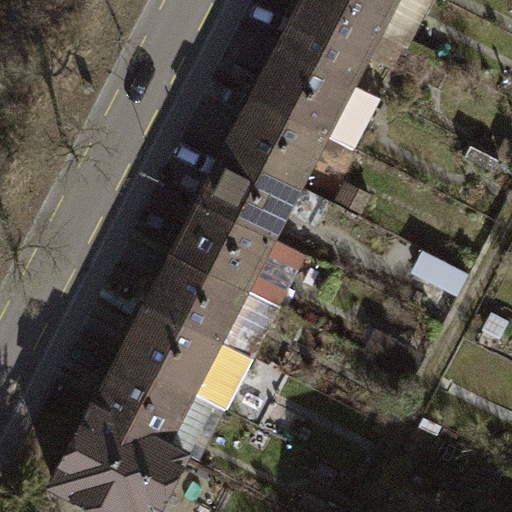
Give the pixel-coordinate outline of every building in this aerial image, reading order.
[(297,0),(292,0),(269,49),(346,87),(371,36),(297,0)] [(297,0),(371,36),(408,55),(433,4),(423,0),(297,0)] [(269,49),(244,99),(321,137),(355,154),(380,104),(346,87),(269,49)] [(244,99),(219,149),(296,187),(321,137),(244,99)] [(219,149),(194,199),(271,237),(296,187),(219,149)] [(194,199),(169,250),(246,288),(283,306),(308,255),(271,237),(194,199)] [(169,250),(144,300),(221,338),(246,288),(169,250)] [(459,272),(429,257),(417,280),(447,295),(459,272)] [(144,300),(119,350),(196,388),(221,338),(144,300)] [(119,350),(94,400),(171,438),(196,388),(119,350)] [(94,400),(49,491),(91,511),(159,511),(191,448),(171,438),(94,400)] [(424,511),(435,492),(407,479),(394,505),(409,511),(424,511)]
